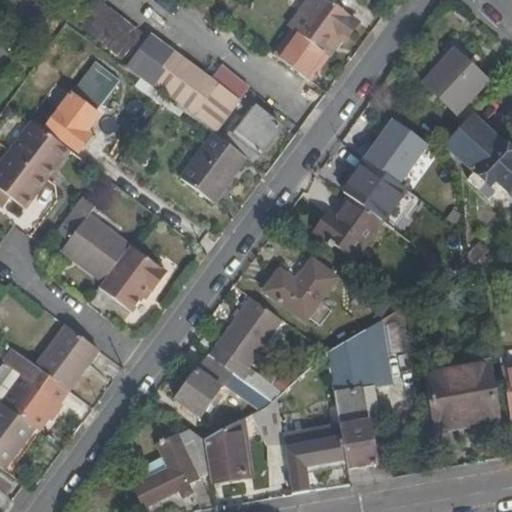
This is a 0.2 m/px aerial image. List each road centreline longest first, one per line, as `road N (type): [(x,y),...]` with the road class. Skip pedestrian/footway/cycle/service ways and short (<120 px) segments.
road 1 (residential): [(421,0),(40,511)]
road 2 (unknown): [(146,368),(0,259)]
road 3 (residential): [(375,511),(511,487)]
